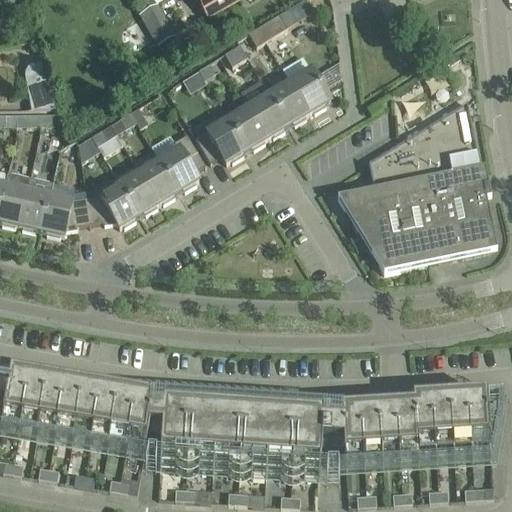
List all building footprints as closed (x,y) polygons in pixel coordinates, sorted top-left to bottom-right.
[(194,0),(206,20),(222,11),(239,2),(238,0),(194,0)] [(141,22),(156,48),(175,37),(157,6),(155,7),(151,1),(134,11),(139,18),(135,20),(137,25),(141,22)] [(256,32),(265,46),(287,32),(286,31),(286,32),(279,20),(279,19),(262,29),(256,32)] [(30,29),(16,32),(18,47),(33,44),(30,29)] [(265,46),(256,32),(247,38),(256,52),(265,46)] [(239,49),(224,59),(232,71),(247,62),(239,49)] [(209,68),(198,75),(204,85),(215,78),(209,68)] [(310,74),(289,87),(308,119),(312,116),(314,118),(325,111),(324,109),(325,109),(324,107),(329,105),(310,74)] [(289,87),(269,99),(287,130),(291,127),(292,128),(293,128),(294,130),(306,123),(304,121),(308,119),(289,87)] [(31,113),(36,113),(55,113),(51,100),(48,91),(28,94),(31,113)] [(269,99),(248,111),(267,143),(271,141),(273,143),(284,136),(283,134),(284,133),(283,132),(287,130),(269,99)] [(466,108),(368,168),(374,194),(337,202),(383,278),(482,257),(486,256),(490,253),(492,249),(493,245),(493,240),(466,108)] [(267,143),(248,111),(228,124),(246,154),(250,152),(251,153),(252,153),(253,155),(265,148),(263,146),(267,143)] [(139,112),(130,117),(136,127),(140,134),(149,128),(139,112)] [(130,117),(119,124),(125,134),(136,127),(130,117)] [(15,131),(39,131),(39,119),(15,119),(15,131)] [(39,119),(39,131),(52,130),(52,119),(39,119)] [(246,154),(228,124),(195,143),(210,168),(211,167),(210,166),(221,160),(226,168),(230,166),(231,168),(243,161),(242,158),(243,158),(242,157),(246,154)] [(102,134),(91,141),(97,151),(108,144),(102,134)] [(159,165),(177,196),(182,193),(182,194),(183,194),(184,196),(196,189),(195,187),(198,185),(193,177),(204,170),(204,171),(205,171),(186,139),(174,147),(178,154),(159,165)] [(159,165),(139,177),(159,209),(162,207),(163,209),(174,202),(173,200),(174,199),(173,198),(177,196),(159,165)] [(15,230),(19,231),(30,181),(7,176),(4,189),(5,189),(0,209),(0,225),(1,225),(1,227),(2,227),(1,229),(14,232),(15,230)] [(159,209),(139,177),(120,188),(138,219),(142,217),(143,218),(144,217),(145,219),(157,212),(156,210),(159,209)] [(53,187),(30,181),(19,231),(22,232),(21,234),(35,237),(35,235),(36,235),(36,233),(41,235),(49,200),(50,200),(53,187)] [(134,222),(138,219),(120,188),(100,200),(86,203),(90,228),(102,226),(102,227),(104,227),(104,229),(116,227),(119,232),(122,230),(124,232),(135,225),(134,223),(135,223),(134,222)] [(50,200),(49,200),(41,235),(46,236),(45,237),(46,237),(46,240),(59,243),(60,240),(64,241),(65,236),(77,234),(77,231),(78,231),(78,230),(90,228),(86,203),(72,205),(50,200)] [(146,445),(148,435),(153,410),(154,403),(10,378),(8,385),(4,410),(2,420),(146,445)] [(8,385),(0,383),(0,409),(4,410),(8,385)] [(342,422),(343,451),(344,459),(415,454),(415,448),(489,443),(487,401),(412,405),(413,411),(341,416),(342,422)] [(319,479),(321,450),(323,420),(163,409),(163,410),(161,436),(159,468),(319,479)] [(148,435),(161,436),(163,410),(153,410),(148,435)] [(323,420),(321,450),(343,451),(342,422),(323,420)] [(0,477),(12,479),(13,468),(0,465),(0,477)] [(13,468),(12,479),(21,481),(23,470),(13,468)] [(37,483),(47,485),(49,474),(39,472),(37,483)] [(49,474),(47,485),(56,487),(58,476),(49,474)] [(73,489),(82,491),(84,480),(75,478),(73,489)] [(84,480),(82,491),(92,493),(94,482),(84,480)] [(108,496),(118,497),(120,486),(110,485),(108,496)] [(129,488),(120,486),(118,497),(127,499),(129,488)] [(492,493),(473,494),(474,505),(484,504),(493,503),(492,493)] [(174,505),(184,506),(185,495),(175,494),(174,505)] [(474,505),(473,494),(464,494),(465,505),(474,505)] [(185,495),(184,506),(211,507),(211,496),(185,495)] [(438,496),(438,507),(448,506),(447,495),(438,496)] [(429,508),(438,507),(438,496),(428,497),(429,508)] [(227,509),(237,509),(238,498),(228,497),(227,509)] [(238,498),(237,509),(246,510),(247,499),(238,498)] [(402,509),(402,498),(392,499),(393,510),(402,509)] [(402,498),(402,509),(412,509),(411,498),(402,498)] [(359,511),(366,511),(366,500),(356,501),(356,511),(359,511)] [(366,500),(366,511),(376,511),(375,500),(366,500)] [(289,511),(290,502),(281,501),(279,511),(289,511)] [(290,502),(289,511),(299,511),(300,502),(290,502)]
